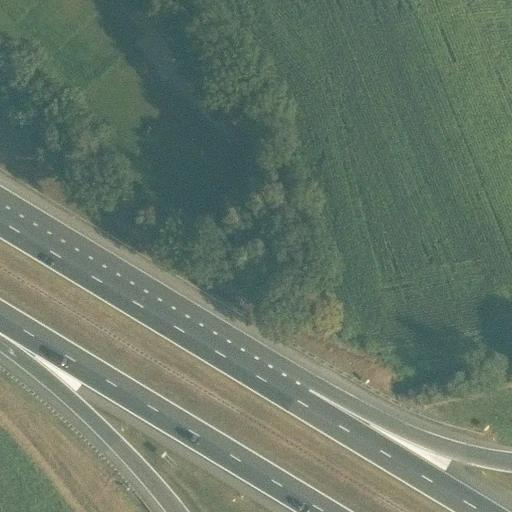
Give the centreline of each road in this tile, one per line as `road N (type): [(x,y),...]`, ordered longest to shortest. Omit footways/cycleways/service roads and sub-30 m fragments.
road 1 (motorway): [(7,321),(323,511)]
road 2 (motorway): [(300,402),(0,221)]
road 3 (motorway): [(7,321),(169,506)]
road 4 (motorway): [(511,463),(300,402)]
road 5 (motorway): [(481,511),(300,402)]
